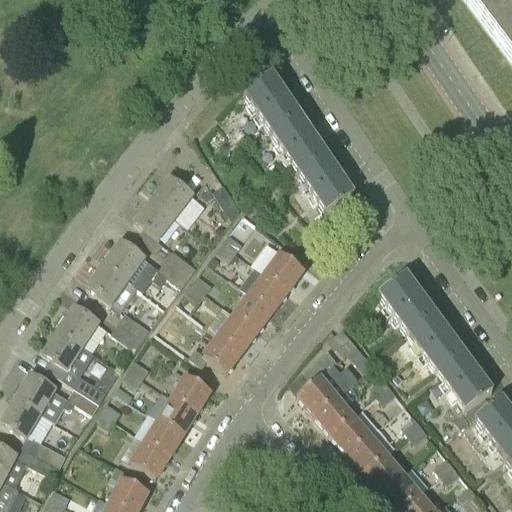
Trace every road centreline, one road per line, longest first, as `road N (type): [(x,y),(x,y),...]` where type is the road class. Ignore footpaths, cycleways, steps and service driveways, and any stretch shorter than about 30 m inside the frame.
road 1 (residential): [(0,354),(110,189),(266,15)]
road 2 (residential): [(254,401),(404,212)]
road 3 (residential): [(266,15),(404,212)]
road 4 (tertiary): [(511,166),(398,0)]
road 5 (residential): [(404,212),(511,353)]
road 6 (residential): [(254,401),(348,511)]
